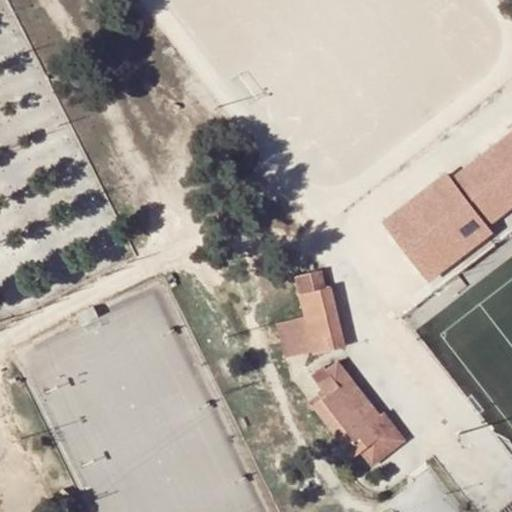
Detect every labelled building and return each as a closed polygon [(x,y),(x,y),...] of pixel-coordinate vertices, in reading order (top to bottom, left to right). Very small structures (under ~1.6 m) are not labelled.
[(0,0),(0,317),(154,235),(27,0),(0,0)] [(446,175),(381,225),(427,284),(490,236),(486,230),(511,210),(511,132),(450,180),(446,175)] [(345,348),(331,286),(298,293),(303,316),(282,321),(287,347),(309,343),(311,355),(345,348)] [(94,309),(77,316),(83,327),(99,318),(94,309)] [(287,347),(282,321),(276,322),(282,349),(287,347)] [(371,425),(383,415),(338,359),(327,369),(330,374),(371,425)] [(330,374),(327,369),(324,366),(311,376),(321,389),(317,392),(321,398),(311,406),(352,458),(368,445),(376,456),(400,436),(383,415),(371,425),(330,374)] [(60,488),(50,500),(59,506),(70,496),(60,488)]
